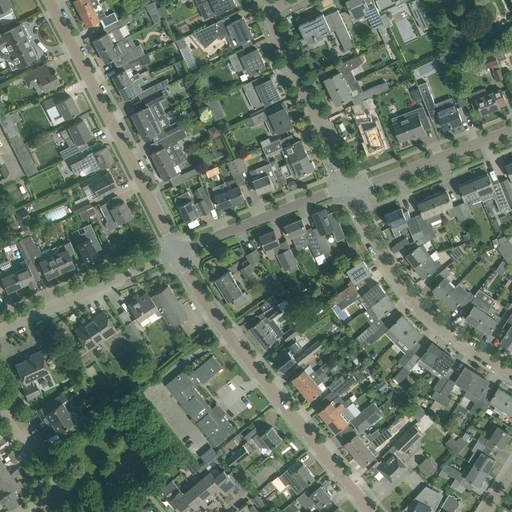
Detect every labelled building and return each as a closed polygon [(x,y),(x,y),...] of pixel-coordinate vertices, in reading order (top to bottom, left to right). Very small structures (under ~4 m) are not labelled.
[(0,0),(0,17),(12,11),(10,7),(12,6),(8,0),(0,0)] [(82,14),(100,5),(97,0),(74,0),(78,7),(76,8),(79,13),(81,13),(82,14)] [(221,12),(227,9),(227,10),(229,9),(229,8),(237,5),(234,0),(195,0),(198,5),(203,2),(206,1),(213,16),(221,12)] [(365,0),(349,0),(347,1),(350,9),(349,9),(351,14),(352,14),(355,19),(366,14),(368,18),(373,30),(378,27),(385,43),(391,40),(385,27),(384,25),(380,16),(379,13),(374,3),(368,6),(365,0)] [(375,0),(381,12),(390,8),(405,1),(404,0),(375,0)] [(418,0),(415,0),(410,3),(422,30),(431,26),(418,0)] [(106,17),(100,5),(82,14),(82,16),(81,17),(83,22),(85,21),(88,27),(101,20),(104,27),(103,28),(104,28),(118,20),(114,13),(106,17)] [(323,14),(300,25),(307,40),(308,43),(316,39),(318,41),(324,38),(324,32),(336,27),(346,49),(345,49),(345,50),(355,45),(338,10),(330,14),(330,16),(325,18),(323,14)] [(159,12),(153,15),(156,23),(163,20),(159,12)] [(386,13),(380,16),(384,25),(385,27),(391,24),(386,13)] [(125,38),(124,37),(119,27),(123,26),(125,25),(131,19),(129,15),(118,20),(104,28),(107,33),(94,40),(100,52),(122,40),(121,40),(125,38)] [(249,30),(243,18),(227,25),(228,26),(226,27),(222,19),(222,20),(194,33),(203,43),(209,41),(211,43),(219,36),(221,39),(229,33),(228,31),(230,31),(233,37),(237,36),(240,43),(248,39),(248,40),(250,39),(252,37),(253,35),(251,30),(249,30)] [(1,34),(0,35),(0,53),(2,55),(7,57),(12,56),(17,66),(35,57),(25,36),(27,35),(22,25),(20,26),(19,25),(1,34)] [(464,42),(453,37),(447,53),(463,59),(466,51),(469,43),(464,42)] [(184,38),(176,41),(180,49),(188,45),(184,38)] [(123,63),(144,54),(139,45),(127,51),(122,40),(100,52),(106,63),(113,59),(117,67),(123,63)] [(503,48),(495,51),(499,61),(506,58),(503,48)] [(253,73),(258,71),(259,72),(261,71),(265,69),(265,68),(266,67),(258,49),(243,56),(240,51),(229,56),(232,62),(236,72),(247,67),(251,74),(253,73)] [(123,63),(126,70),(140,63),(141,67),(153,61),(148,52),(144,54),(123,63)] [(504,79),(495,53),(476,60),(480,71),(491,66),(497,82),(504,79)] [(331,93),(354,82),(354,81),(356,80),(351,70),(364,62),(360,55),(336,67),(337,67),(340,73),(325,80),(331,93)] [(40,83),(44,91),(60,84),(55,73),(51,75),(49,70),(40,75),(36,69),(12,81),(13,85),(24,80),(28,89),(40,83)] [(132,81),(126,70),(113,76),(120,89),(142,78),(139,72),(134,75),(136,79),(132,81)] [(254,109),(280,97),(271,79),(266,81),(264,75),(243,85),(254,109)] [(199,92),(192,78),(190,79),(189,77),(186,79),(187,81),(185,82),(193,96),(199,92)] [(141,100),(162,89),(158,83),(143,91),(139,84),(144,81),(142,78),(120,89),(126,101),(138,94),(141,100)] [(367,99),(372,97),(390,88),(387,81),(374,86),(364,91),(364,92),(367,99)] [(354,82),(331,93),(337,105),(353,97),(352,97),(360,94),(354,82)] [(426,82),(418,85),(421,92),(420,92),(424,101),(427,108),(432,120),(438,117),(440,122),(441,121),(444,129),(450,126),(451,127),(452,127),(452,126),(462,122),(455,103),(439,109),(437,103),(435,104),(429,89),(426,82)] [(418,101),(422,99),(418,88),(414,90),(412,93),(415,99),(418,101)] [(162,89),(148,97),(151,103),(155,101),(156,103),(166,97),(162,89)] [(485,89),(469,95),(474,108),(479,107),(482,114),(484,113),(485,115),(491,113),(490,111),(499,108),(499,107),(507,103),(501,90),(488,95),(485,89)] [(360,94),(352,97),(353,97),(356,104),(363,100),(364,101),(367,99),(364,92),(360,94)] [(70,96),(57,103),(54,96),(42,102),(49,114),(57,110),(58,113),(61,111),(65,119),(74,114),(74,113),(78,111),(70,96)] [(356,104),(353,105),(353,106),(357,115),(358,124),(363,123),(366,130),(365,130),(370,142),(367,143),(370,150),(375,148),(376,149),(378,148),(378,147),(384,144),(381,136),(383,135),(379,125),(374,127),(373,122),(372,113),(371,113),(370,110),(376,106),(372,97),(367,99),(364,101),(363,100),(356,104)] [(145,109),(133,115),(139,128),(165,115),(164,114),(160,117),(153,104),(148,107),(145,109)] [(272,135),(293,126),(285,108),(277,112),(274,106),(251,117),(252,118),(246,120),(249,127),(255,124),(255,125),(265,120),(272,135)] [(429,124),(423,107),(408,113),(409,117),(394,123),(394,125),(392,126),(394,133),(397,132),(400,141),(425,132),(423,126),(429,124)] [(14,123),(14,124),(21,120),(16,110),(9,114),(11,118),(14,123)] [(11,118),(9,114),(8,112),(0,116),(0,122),(1,123),(11,118)] [(158,141),(184,128),(181,129),(178,122),(170,126),(169,123),(169,122),(168,118),(166,118),(165,115),(139,128),(145,139),(157,133),(161,139),(158,141)] [(3,129),(14,123),(11,118),(1,123),(3,129)] [(84,140),(91,136),(83,120),(60,132),(65,140),(67,139),(70,147),(75,145),(77,144),(84,140)] [(16,129),(14,124),(14,123),(3,129),(6,134),(16,129)] [(211,128),(210,132),(213,139),(222,134),(217,125),(211,128)] [(179,157),(182,156),(182,155),(185,154),(182,148),(176,151),(173,146),(174,143),(188,137),(184,128),(158,141),(161,148),(152,153),(159,167),(171,161),(179,157)] [(9,139),(19,134),(16,129),(6,134),(9,139)] [(11,145),(22,139),(19,134),(9,139),(11,145)] [(25,145),(24,144),(22,139),(11,145),(14,150),(25,145)] [(35,139),(28,142),(31,149),(38,145),(35,139)] [(267,156),(284,148),(280,140),(263,148),(267,156)] [(300,140),(286,147),(290,157),(286,159),(288,164),(292,162),(293,162),(307,155),(300,140)] [(27,150),(25,145),(14,150),(17,156),(27,150)] [(64,159),(78,152),(75,145),(70,147),(60,152),(64,159)] [(82,153),(68,160),(74,173),(84,168),(83,166),(87,164),(88,166),(90,164),(94,172),(113,161),(106,147),(94,154),(93,152),(87,155),(88,156),(85,158),(82,153)] [(19,161),(30,156),(27,150),(17,156),(19,161)] [(235,159),(240,172),(248,168),(242,155),(235,159)] [(293,162),(292,162),(288,164),(295,178),(300,175),(301,177),(306,175),(305,173),(314,169),(313,169),(315,168),(312,162),(310,163),(307,155),(293,162)] [(22,166),(32,161),(30,156),(19,161),(22,166)] [(235,159),(227,162),(232,175),(240,172),(235,159)] [(25,171),(35,166),(32,161),(22,166),(25,171)] [(177,174),(174,167),(171,161),(159,167),(165,180),(177,174)] [(5,173),(9,171),(4,162),(1,164),(5,173)] [(253,177),(252,178),(259,194),(274,187),(272,181),(277,178),(274,171),(270,163),(256,168),(259,175),(253,177)] [(25,171),(27,177),(38,171),(35,166),(25,171)] [(181,174),(184,181),(202,173),(199,166),(181,174)] [(280,185),(286,182),(279,168),(274,171),(277,178),(280,185)] [(207,171),(200,174),(203,180),(210,177),(207,171)] [(117,188),(109,172),(100,177),(98,174),(80,182),(84,190),(88,188),(93,198),(93,199),(98,196),(98,197),(117,188)] [(500,182),(493,185),(489,175),(482,178),(481,176),(474,179),(483,201),(483,199),(493,195),(495,198),(496,198),(498,204),(497,204),(500,210),(510,206),(500,182)] [(232,204),(245,199),(237,179),(231,182),(234,189),(227,192),(232,204)] [(480,194),(483,201),(474,179),(466,182),(467,184),(460,187),(466,200),(480,194)] [(510,206),(511,204),(511,189),(508,179),(500,182),(510,206)] [(218,186),(213,188),(213,189),(221,208),(232,204),(227,192),(221,194),(219,187),(218,186)] [(194,204),(188,191),(176,197),(175,200),(186,222),(199,215),(200,217),(204,215),(211,212),(210,210),(214,208),(208,193),(203,197),(204,199),(198,202),(198,203),(194,204)] [(466,220),(460,205),(454,207),(453,205),(448,192),(441,195),(440,193),(432,196),(442,218),(439,212),(447,208),(451,218),(456,215),(459,223),(466,220)] [(416,216),(424,234),(428,230),(433,238),(434,238),(437,236),(435,231),(434,231),(431,223),(442,218),(432,196),(425,199),(426,201),(419,204),(423,213),(416,216)] [(90,207),(91,207),(87,198),(71,206),(74,214),(79,212),(80,213),(93,207),(93,206),(90,207)] [(115,227),(120,225),(118,223),(131,216),(124,202),(113,207),(110,201),(99,206),(107,221),(109,220),(113,227),(115,227)] [(466,220),(473,217),(467,202),(460,205),(466,220)] [(346,237),(333,206),(313,214),(321,234),(333,229),(338,240),(346,237)] [(91,208),(82,212),(84,217),(94,213),(91,208)] [(424,234),(416,216),(411,218),(408,211),(404,213),(402,208),(386,215),(396,237),(401,234),(399,229),(409,225),(415,240),(424,234)] [(27,217),(20,221),(25,229),(32,226),(27,217)] [(307,231),(307,230),(302,219),(285,226),(290,238),(292,237),(297,249),(298,249),(297,248),(309,243),(315,257),(324,254),(316,237),(308,240),(305,232),(307,231)] [(65,229),(61,221),(56,223),(60,232),(65,229)] [(92,262),(98,259),(97,257),(98,257),(93,245),(98,242),(90,224),(83,227),(87,236),(76,241),(86,263),(91,260),(92,262)] [(277,256),(285,271),(298,264),(290,248),(282,252),(279,244),(280,244),(274,230),(260,236),(266,250),(273,247),(275,253),(276,256),(277,256)] [(415,249),(407,255),(415,267),(430,256),(431,255),(425,248),(422,250),(420,246),(433,238),(428,230),(424,234),(415,240),(410,244),(415,249)] [(321,234),(316,237),(324,254),(327,261),(332,259),(329,251),(332,250),(324,233),(323,233),(321,234)] [(30,235),(22,239),(30,256),(40,251),(37,245),(35,246),(30,235)] [(508,240),(506,236),(499,239),(501,245),(505,242),(508,240)] [(407,237),(396,244),(396,245),(400,250),(410,244),(407,237)] [(38,272),(30,256),(22,239),(16,241),(24,260),(12,266),(21,286),(28,283),(30,287),(36,284),(35,281),(40,279),(38,272)] [(501,253),(511,245),(511,244),(509,240),(508,240),(505,242),(501,245),(498,247),(501,253)] [(69,255),(75,252),(70,241),(57,247),(59,252),(53,255),(60,272),(74,266),(69,255)] [(449,254),(454,261),(464,252),(459,245),(451,249),(452,251),(449,254)] [(505,259),(511,254),(511,245),(501,253),(505,259)] [(256,249),(246,256),(251,264),(252,263),(261,258),(256,249)] [(40,251),(30,256),(34,264),(40,261),(47,278),(60,272),(53,255),(46,258),(44,253),(42,250),(40,251)] [(430,256),(415,267),(423,278),(431,272),(436,268),(440,265),(436,261),(435,261),(431,255),(430,256)] [(348,263),(345,265),(356,282),(372,273),(364,259),(359,262),(357,263),(354,259),(351,261),(348,263)] [(251,264),(242,269),(246,276),(256,271),(252,263),(251,264)] [(7,293),(21,286),(12,266),(0,270),(0,283),(3,283),(7,293)] [(440,283),(433,289),(444,299),(455,288),(455,287),(449,282),(446,279),(449,276),(451,273),(446,268),(443,271),(435,277),(440,283)] [(233,299),(235,301),(234,304),(236,307),(239,308),(247,303),(247,300),(245,297),(243,296),(241,294),(243,293),(230,272),(216,281),(228,302),(233,299)] [(271,275),(265,279),(274,292),(280,287),(271,275)] [(338,303),(358,289),(354,283),(340,292),(334,297),(338,303)] [(338,303),(337,303),(342,310),(359,298),(367,309),(386,295),(377,283),(362,295),(358,289),(338,303)] [(468,292),(463,287),(459,283),(455,287),(455,288),(444,299),(454,309),(458,304),(464,308),(474,295),(469,291),(468,292)] [(170,329),(188,317),(167,286),(150,298),(161,316),(170,329)] [(147,293),(128,305),(138,322),(147,316),(151,322),(161,316),(150,298),(147,293)] [(385,324),(384,323),(379,318),(395,306),(386,295),(367,309),(368,309),(367,310),(376,321),(371,325),(368,328),(357,337),(354,340),(359,346),(362,343),(367,339),(385,324)] [(474,295),(464,308),(469,313),(466,318),(477,326),(491,306),(474,295)] [(273,296),(267,300),(271,307),(278,302),(273,296)] [(249,329),(265,349),(278,339),(278,338),(272,331),(278,326),(273,319),(283,311),(277,304),(264,312),(267,315),(249,329)] [(502,318),(502,317),(495,313),(497,310),(491,306),(477,326),(489,334),(498,321),(499,322),(502,318)] [(92,319),(75,330),(88,350),(116,331),(103,312),(92,319)] [(511,313),(503,328),(508,331),(501,342),(511,348),(511,313)] [(395,343),(413,325),(403,315),(389,328),(385,324),(367,339),(371,344),(385,332),(395,343)] [(134,340),(142,335),(131,320),(124,325),(134,340)] [(284,333),(282,335),(288,342),(300,333),(294,325),(284,333)] [(410,347),(423,335),(413,325),(395,343),(406,353),(399,361),(404,366),(415,353),(409,349),(410,347)] [(348,334),(342,338),(347,345),(348,345),(351,348),(356,345),(348,334)] [(274,360),(283,371),(296,360),(291,355),(302,347),(296,339),(281,351),(283,353),(274,360)] [(300,365),(304,361),(313,354),(323,346),(319,340),(295,359),(300,365)] [(433,365),(444,351),(432,343),(422,357),(420,358),(415,353),(404,366),(410,371),(417,362),(429,371),(430,370),(433,365)] [(23,388),(28,399),(39,394),(34,383),(31,378),(49,371),(40,351),(30,355),(31,358),(16,365),(23,382),(21,382),(23,388)] [(443,375),(444,373),(444,374),(455,360),(444,351),(433,365),(430,370),(441,378),(434,389),(440,393),(449,379),(443,375)] [(313,354),(304,361),(306,365),(315,358),(313,354)] [(213,409),(195,387),(202,381),(204,383),(223,367),(213,355),(189,376),(184,370),(166,385),(216,446),(236,430),(223,414),(216,406),(213,409)] [(301,390),(332,365),(328,361),(320,367),(321,368),(315,372),(310,365),(305,369),(293,379),(301,390)] [(377,372),(371,364),(365,368),(372,376),(377,372)] [(310,401),(322,391),(327,387),(322,382),(323,381),(322,380),(328,375),(330,373),(327,369),(332,365),(301,390),(310,401)] [(468,389),(477,374),(465,366),(460,374),(456,372),(451,381),(449,379),(440,393),(435,400),(446,407),(452,399),(447,396),(457,382),(468,389)] [(346,380),(334,390),(338,396),(339,395),(359,379),(355,374),(352,376),(348,379),(346,380)] [(480,396),(489,382),(477,374),(468,389),(480,396)] [(334,390),(346,380),(342,375),(331,384),(335,389),(334,390)] [(388,387),(384,381),(377,387),(381,392),(388,387)] [(504,409),(511,395),(499,388),(491,401),(504,409)] [(338,396),(334,390),(323,400),(327,405),(336,397),(338,396)] [(387,398),(393,393),(391,390),(385,395),(387,398)] [(51,423),(73,408),(63,392),(47,403),(50,409),(41,415),(48,425),(51,423)] [(353,401),(350,398),(345,402),(344,401),(341,403),(337,397),(338,396),(336,397),(327,405),(319,411),(328,422),(353,401)] [(481,409),(485,401),(479,398),(478,397),(475,402),(470,411),(476,416),(481,409)] [(491,403),(486,400),(485,401),(481,409),(485,412),(491,403)] [(347,408),(354,402),(353,401),(328,422),(332,428),(331,429),(334,433),(335,432),(337,433),(349,423),(351,421),(355,427),(379,408),(374,402),(362,412),(355,417),(347,408)] [(67,426),(71,432),(87,421),(77,405),(73,408),(51,423),(57,432),(67,426)] [(384,414),(379,408),(355,427),(360,433),(384,414)] [(410,411),(401,418),(406,424),(414,417),(410,411)] [(390,467),(397,476),(407,466),(394,453),(399,448),(403,453),(423,434),(414,425),(382,456),(386,460),(385,460),(391,466),(390,467)] [(253,438),(260,447),(269,448),(271,447),(272,448),(282,439),(272,427),(267,431),(267,430),(263,430),(262,429),(251,439),(253,438)] [(503,448),(511,435),(498,427),(490,440),(503,448)] [(354,455),(363,466),(375,456),(379,453),(375,449),(393,435),(387,428),(381,433),(354,455)] [(354,455),(381,433),(378,430),(369,437),(367,435),(362,439),(358,434),(345,444),(354,455)] [(5,442),(10,439),(7,434),(0,438),(0,445),(5,442)] [(478,440),(484,444),(488,438),(482,434),(478,440)] [(475,452),(469,462),(474,465),(487,473),(495,460),(488,455),(492,449),(484,444),(478,440),(472,450),(475,452)] [(200,472),(224,453),(220,449),(216,452),(212,446),(200,456),(205,461),(197,468),(200,472)] [(250,454),(243,446),(227,460),(233,468),(250,454)] [(11,459),(20,453),(16,448),(8,454),(11,459)] [(14,464),(23,458),(20,453),(11,459),(14,464)] [(430,475),(436,469),(426,459),(420,465),(430,475)] [(185,464),(188,468),(190,470),(195,466),(191,460),(185,464)] [(391,482),(397,476),(390,467),(391,466),(385,460),(378,468),(374,464),(369,469),(375,476),(380,471),(391,482)] [(0,479),(9,473),(3,464),(0,466),(0,479)] [(287,470),(273,482),(280,491),(289,483),(298,494),(306,487),(315,478),(303,464),(291,475),(287,470)] [(487,473),(474,465),(466,478),(479,486),(487,473)] [(6,494),(18,485),(13,477),(22,471),(20,467),(9,473),(0,479),(0,495),(1,497),(6,494)] [(238,486),(244,493),(248,489),(233,471),(228,475),(224,470),(220,473),(216,468),(214,470),(214,469),(211,472),(227,491),(229,488),(231,491),(238,486)] [(456,478),(460,481),(461,482),(465,475),(459,471),(453,468),(449,474),(456,478)] [(440,469),(431,485),(440,490),(449,475),(440,469)] [(227,491),(211,472),(202,480),(213,493),(219,488),(225,496),(229,493),(227,491)] [(456,478),(451,486),(455,489),(460,481),(456,478)] [(171,480),(166,484),(172,490),(177,496),(170,501),(179,511),(180,511),(182,510),(184,511),(190,508),(192,511),(191,511),(199,511),(195,507),(184,494),(179,489),(171,480)] [(208,496),(213,493),(202,480),(193,487),(204,500),(205,500),(213,509),(217,506),(208,496)] [(4,502),(9,509),(24,499),(21,501),(16,493),(24,488),(21,483),(18,485),(6,494),(1,497),(0,497),(0,502),(1,504),(4,502)] [(460,483),(456,488),(461,491),(464,487),(460,483)] [(332,496),(328,491),(326,493),(321,486),(311,495),(307,490),(297,498),(306,509),(315,501),(320,508),(331,499),(330,497),(332,496)] [(208,511),(209,511),(213,509),(205,500),(204,500),(193,487),(184,494),(195,507),(201,503),(208,511)] [(418,503),(412,511),(429,511),(432,508),(434,509),(439,499),(429,494),(430,492),(424,488),(413,499),(418,503)] [(443,511),(452,511),(454,510),(455,511),(461,500),(448,493),(439,510),(443,511)]
